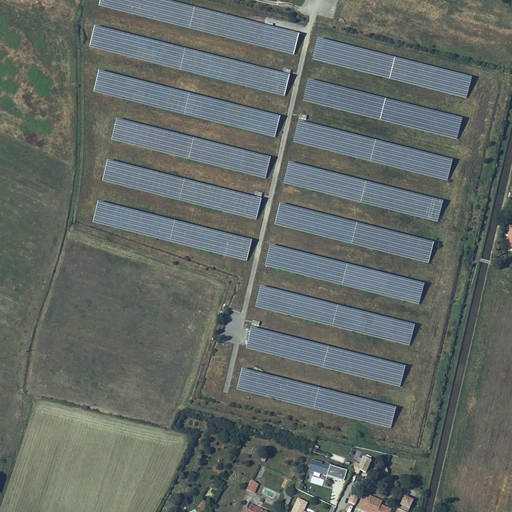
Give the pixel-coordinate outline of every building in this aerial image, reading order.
[(158,0),(99,0),(99,4),(294,53),(299,35),(158,0)] [(94,27),(89,45),(285,94),(290,77),(94,27)] [(317,40),(313,58),(467,97),(471,79),(317,40)] [(98,72),(94,90),(275,135),(280,118),(98,72)] [(308,81),(303,99),(457,138),(462,120),(308,81)] [(116,120),(112,138),(266,177),(270,159),(116,120)] [(298,122),(293,140),(448,179),(452,161),(298,122)] [(107,162),(102,179),(257,218),(261,200),(107,162)] [(288,164),(284,181),(438,220),(442,203),(288,164)] [(97,203),(93,220),(247,259),(252,242),(97,203)] [(279,205),(275,222),(429,261),(433,244),(279,205)] [(270,246),(265,264),(419,303),(424,285),(270,246)] [(260,287),(255,305),(410,344),(414,326),(260,287)] [(251,329),(246,346),(400,385),(405,368),(251,329)] [(241,370),(237,387),(391,426),(396,409),(241,370)] [(366,472),(371,460),(364,457),(360,464),(362,465),(360,469),(366,472)] [(321,464),(312,461),(310,469),(313,470),(313,471),(324,474),(324,472),(327,473),(327,474),(334,476),(336,476),(335,479),(342,481),(345,471),(332,467),(332,468),(329,467),(330,465),(325,463),(324,467),(321,466),(321,464)] [(256,484),(251,481),(247,490),(254,493),(258,485),(256,484)] [(355,504),(359,496),(353,493),(349,501),(355,504)] [(371,497),(364,494),(359,505),(366,508),(365,511),(389,511),(390,510),(380,505),(370,501),(371,497)] [(370,501),(380,505),(382,502),(371,497),(370,501)] [(412,500),(404,497),(397,511),(408,511),(410,508),(409,508),(412,500)] [(297,498),(292,510),(295,511),(314,511),(313,511),(304,511),(308,503),(297,498)]
